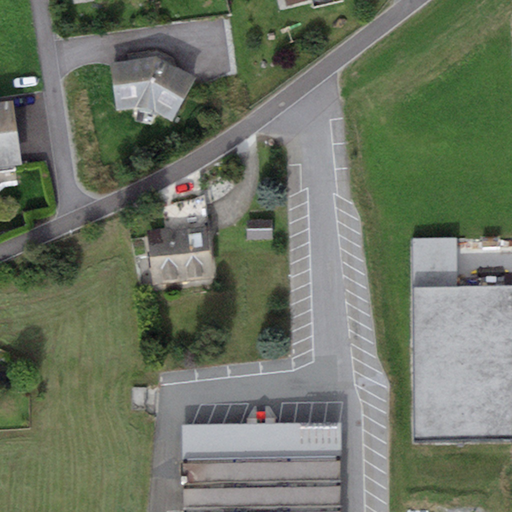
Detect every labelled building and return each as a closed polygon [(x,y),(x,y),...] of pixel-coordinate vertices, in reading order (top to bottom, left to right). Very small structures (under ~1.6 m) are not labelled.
[(158,48),(127,52),(129,64),(114,65),(119,108),(140,105),(154,108),(171,118),(192,81),(174,71),(177,65),(175,57),(158,48)] [(0,171),(16,170),(7,110),(0,110),(0,171)] [(250,222),(250,236),(269,236),(269,222),(250,222)] [(210,275),(205,230),(172,234),(168,231),(151,234),(156,281),(210,275)] [(511,286),(413,288),(414,442),(511,441),(511,286)] [(145,408),(146,388),(133,387),(133,408),(145,408)] [(338,511),(338,427),(275,428),(275,418),(248,418),(248,428),(185,428),(186,478),(182,478),(182,483),(186,483),(185,511),(338,511)]
